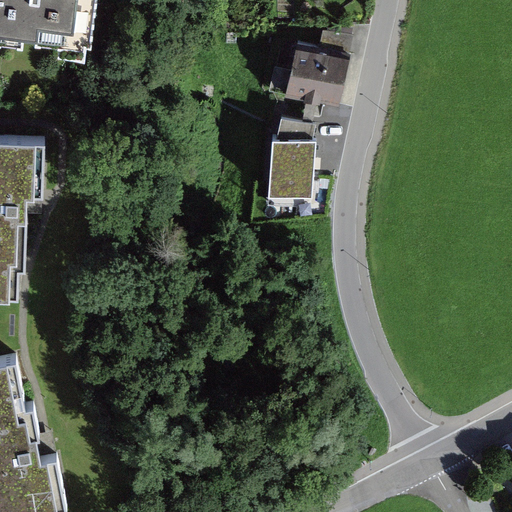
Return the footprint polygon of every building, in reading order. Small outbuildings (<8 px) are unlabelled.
[(0,0),(0,64),(13,65),(14,47),(79,52),(83,0),(0,0)] [(333,99),(346,31),(309,24),(305,48),(287,44),(278,89),(333,99)] [(260,194),(313,199),(319,135),(322,120),(274,111),(264,131),(260,194)] [(48,188),(48,134),(0,133),(0,289),(16,290),(16,189),(48,188)] [(17,359),(0,362),(0,511),(21,511),(70,501),(58,449),(40,454),(17,359)]
